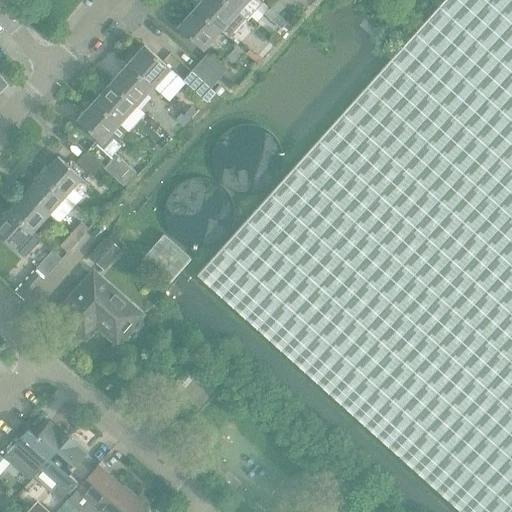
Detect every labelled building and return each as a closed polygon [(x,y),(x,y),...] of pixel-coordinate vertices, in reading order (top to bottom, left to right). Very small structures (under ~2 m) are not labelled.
[(511,511),(511,0),(443,0),(197,273),(463,511),(511,511)] [(245,17),(239,12),(225,0),(203,0),(197,7),(228,36),(245,17)] [(225,0),(239,12),(249,0),(225,0)] [(289,9),(278,0),(277,0),(271,8),(282,17),(289,9)] [(180,26),(206,49),(222,31),(228,36),(197,7),(180,26)] [(265,15),(281,28),(286,22),(281,18),(282,17),(271,8),(265,15)] [(171,68),(146,45),(129,64),(154,87),(171,68)] [(232,65),(239,57),(244,51),(237,45),(225,59),(232,65)] [(247,52),(259,63),(263,59),(256,53),(256,54),(250,49),(247,52)] [(228,70),(209,53),(201,62),(220,79),(222,77),(224,75),(228,70)] [(201,62),(193,71),(212,88),(220,79),(201,62)] [(129,64),(112,82),(137,105),(154,87),(129,64)] [(234,75),(228,70),(224,75),(222,77),(228,82),(234,75)] [(184,81),(203,98),(212,88),(193,71),(184,81)] [(0,91),(8,84),(0,73),(0,91)] [(112,82),(95,101),(120,124),(137,105),(112,82)] [(214,90),(216,92),(220,96),(225,91),(219,85),(214,90)] [(96,141),(113,156),(123,145),(118,141),(128,131),(120,124),(95,101),(78,120),(99,138),(96,141)] [(185,114),(184,115),(189,120),(197,111),(192,107),(185,114)] [(181,113),(176,119),(179,123),(183,126),(189,120),(184,115),(181,113)] [(152,140),(146,147),(156,156),(162,149),(152,140)] [(97,178),(106,168),(87,152),(78,161),(97,178)] [(106,168),(125,185),(137,172),(117,155),(106,168)] [(82,178),(58,156),(42,174),(66,196),(82,178)] [(42,174),(26,192),(50,214),(66,196),(42,174)] [(26,192),(10,210),(34,231),(50,214),(26,192)] [(0,220),(0,233),(18,249),(34,231),(10,210),(0,220)] [(90,228),(82,221),(72,233),(79,240),(90,228)] [(61,245),(69,252),(79,240),(72,233),(61,245)] [(164,235),(142,259),(170,283),(191,259),(164,235)] [(104,270),(122,250),(106,237),(88,256),(104,270)] [(63,258),(54,249),(37,268),(47,276),(63,258)] [(39,269),(17,293),(25,300),(47,276),(39,269)] [(143,312),(98,271),(61,312),(86,334),(95,324),(100,324),(104,328),(104,332),(110,337),(115,337),(118,340),(143,312)] [(32,458),(42,467),(70,436),(60,427),(59,429),(50,422),(32,442),(23,434),(7,452),(24,467),(32,458)] [(78,446),(79,444),(70,436),(42,467),(34,476),(51,491),(61,500),(77,482),(68,474),(86,454),(78,446)] [(141,511),(147,506),(136,496),(134,498),(98,466),(69,499),(83,511),(97,511),(100,509),(103,511),(141,511)] [(56,511),(83,511),(69,499),(56,511)] [(50,511),(37,501),(27,511),(50,511)]
